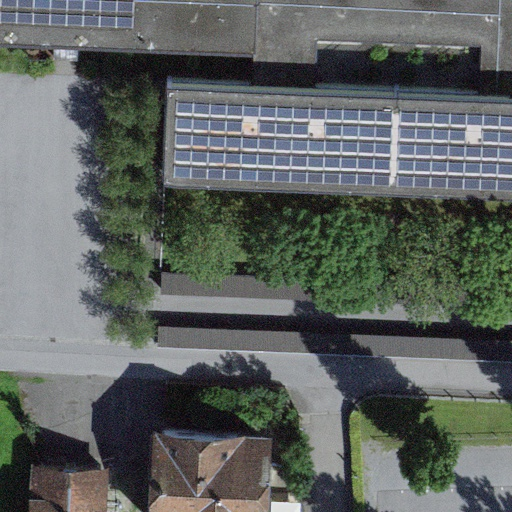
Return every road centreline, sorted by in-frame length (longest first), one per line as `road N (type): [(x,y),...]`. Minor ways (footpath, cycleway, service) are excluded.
road 1 (residential): [(0,355),(339,369)]
road 2 (residential): [(339,369),(511,379)]
road 3 (residential): [(341,511),(339,369)]
